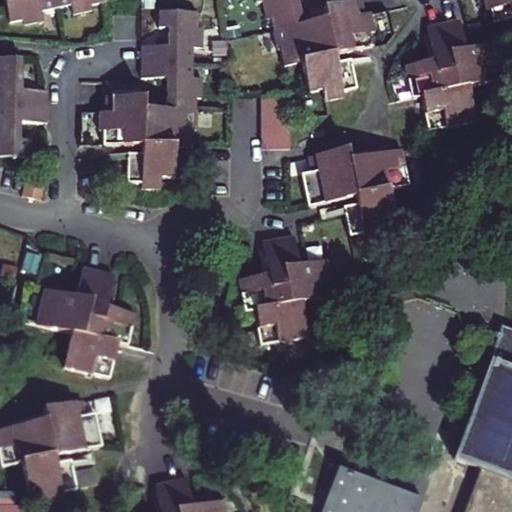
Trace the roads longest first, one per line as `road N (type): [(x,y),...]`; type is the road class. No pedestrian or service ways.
road 1 (residential): [(56,221),(66,73),(89,57),(123,56)]
road 2 (residential): [(146,240),(174,216),(230,207),(236,199),(242,107)]
road 3 (residential): [(164,380),(313,427)]
road 4 (residential): [(146,240),(171,303),(164,380)]
